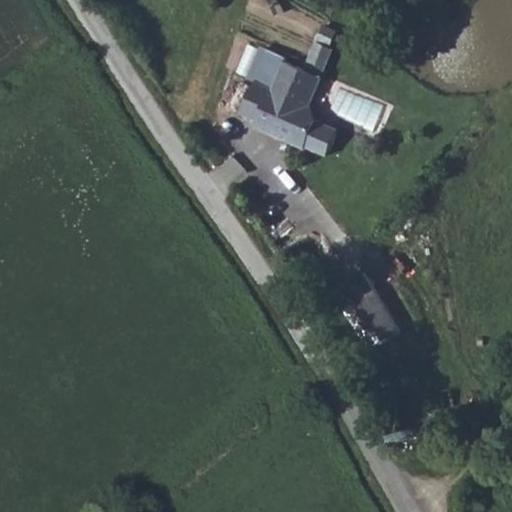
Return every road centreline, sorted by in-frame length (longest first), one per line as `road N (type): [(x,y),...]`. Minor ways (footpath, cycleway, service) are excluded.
road 1 (unclassified): [(83,0),(402,511)]
road 2 (track): [(433,511),(511,410)]
